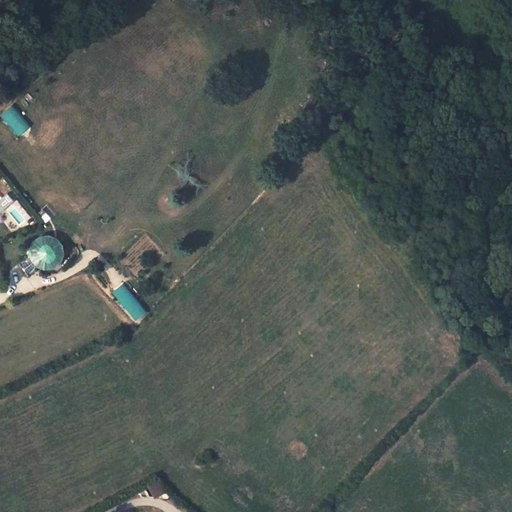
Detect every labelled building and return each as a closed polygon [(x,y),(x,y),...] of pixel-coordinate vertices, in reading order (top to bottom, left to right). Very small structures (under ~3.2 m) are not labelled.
[(15,108),(3,117),(16,135),(29,126),(15,108)] [(19,209),(7,194),(0,200),(0,212),(6,219),(11,215),(17,210),(19,209)] [(57,239),(49,236),(41,237),(34,242),(31,249),(32,258),(19,264),(28,276),(37,265),(45,268),(53,267),(60,262),(63,254),(62,246),(57,239)] [(124,283),(112,292),(136,321),(148,312),(124,283)] [(147,484),(155,498),(164,492),(156,479),(147,484)]
